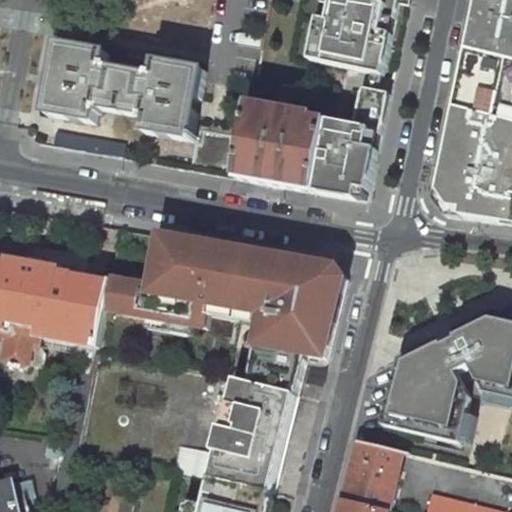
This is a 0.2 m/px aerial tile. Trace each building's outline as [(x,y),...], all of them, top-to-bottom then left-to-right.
[(263,0),(239,134),(248,136),(253,106),(272,0),(263,0)] [(320,19),(312,61),(374,74),(385,76),(400,4),(410,6),(411,0),(324,0),(324,4),(333,6),(330,21),(320,19)] [(511,0),(482,0),(477,28),(481,29),(476,56),(511,65),(511,0)] [(330,21),(333,6),(324,4),(320,19),(330,21)] [(109,56),(62,48),(50,117),(97,125),(100,110),(150,119),(147,134),(194,143),(207,74),(159,65),(157,80),(107,71),(109,56)] [(511,65),(476,56),(471,55),(447,172),(458,175),(456,185),(442,194),(459,219),(511,226),(511,65)] [(385,76),(374,74),(370,91),(381,94),(385,76)] [(280,110),(253,106),(248,136),(240,181),(318,195),(330,123),(317,121),(317,117),(304,115),(309,90),(284,86),(280,110)] [(370,91),(366,90),(357,129),(330,123),(318,195),(369,204),(391,96),(381,94),(370,91)] [(456,185),(458,175),(447,172),(442,194),(456,185)] [(154,289),(114,282),(108,312),(210,331),(214,308),(275,318),(273,328),(263,327),(253,387),(299,398),(309,356),(329,360),(334,340),(338,323),(325,321),(330,293),(345,296),(349,281),(340,270),(164,238),(154,289)] [(0,331),(6,333),(4,343),(1,343),(0,343),(0,361),(7,362),(12,367),(24,369),(31,367),(44,370),(47,356),(43,350),(40,350),(42,340),(80,346),(100,350),(108,312),(114,282),(77,276),(77,274),(64,272),(65,269),(9,259),(9,262),(0,260),(0,331)] [(511,332),(495,329),(406,374),(391,438),(459,453),(471,399),(481,391),(511,396),(511,332)] [(97,365),(100,350),(80,346),(77,362),(86,363),(97,365)] [(70,441),(63,473),(58,499),(68,509),(78,457),(81,443),(97,365),(86,363),(70,441)] [(214,483),(274,497),(291,428),(299,398),(253,387),(238,384),(226,433),(215,430),(209,456),(220,458),(214,483)] [(391,511),(405,455),(360,444),(351,478),(345,501),(385,511),(391,511)] [(0,511),(21,511),(21,509),(14,483),(0,486),(0,511)] [(270,511),(274,497),(214,483),(211,498),(220,500),(217,511),(208,510),(202,508),(199,508),(198,511),(270,511)] [(476,505),(431,493),(425,511),(491,511),(475,508),(476,505)] [(211,498),(208,510),(217,511),(220,500),(211,498)] [(385,511),(345,501),(342,511),(385,511)]
